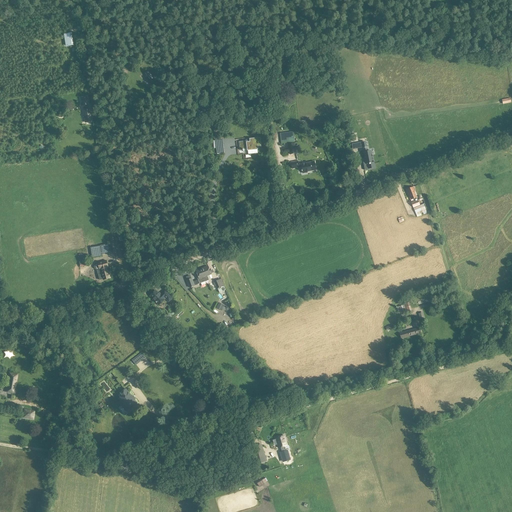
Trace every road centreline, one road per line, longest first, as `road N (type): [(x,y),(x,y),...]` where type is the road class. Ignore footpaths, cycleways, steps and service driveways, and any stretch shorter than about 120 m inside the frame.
road 1 (track): [(511,348),(260,420),(186,457),(0,444)]
road 2 (unclassified): [(57,308),(511,129)]
road 3 (track): [(82,0),(122,287)]
road 4 (unknown): [(199,451),(191,426),(206,408),(202,387),(161,361),(135,380)]
